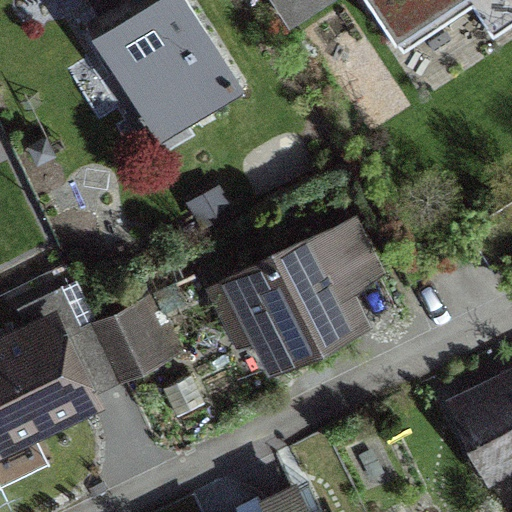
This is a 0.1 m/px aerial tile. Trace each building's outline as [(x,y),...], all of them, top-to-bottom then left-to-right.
[(232,79),(188,0),(155,0),(93,34),(144,127),(232,79)] [(459,0),(367,0),(396,43),(459,0)] [(511,207),(469,235),(494,273),(511,260),(511,207)] [(385,304),(344,230),(242,286),(283,359),(385,304)] [(143,302),(100,319),(122,374),(165,356),(143,302)] [(90,404),(50,332),(0,359),(0,439),(6,450),(90,404)] [(487,469),(511,457),(511,383),(504,387),(458,409),(487,469)] [(318,511),(302,481),(246,511),(318,511)]
